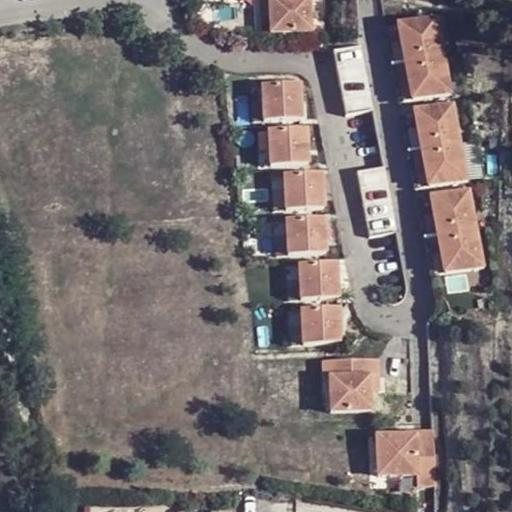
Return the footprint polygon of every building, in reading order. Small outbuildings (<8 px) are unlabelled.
[(258,0),(259,2),(269,1),(269,16),(270,35),(310,33),(309,0),(258,0)] [(269,1),(259,2),(260,17),(269,16),(269,1)] [(394,58),(396,67),(444,58),(437,20),(392,29),(397,58),(394,58)] [(392,68),(396,67),(394,58),(397,58),(392,29),(386,30),(392,68)] [(333,53),(346,118),(372,113),(360,47),(333,53)] [(452,96),(444,58),(396,67),(398,76),(401,75),(406,105),(452,96)] [(398,76),(396,67),(392,68),(400,106),(406,105),(401,75),(398,76)] [(261,88),(263,124),(301,122),(299,86),(261,88)] [(411,145),(413,154),(461,145),(454,107),(408,116),(414,145),(411,145)] [(409,155),(413,154),(411,145),(414,145),(408,116),(402,117),(409,155)] [(268,133),(270,169),(307,167),(306,131),(268,133)] [(468,183),(461,145),(413,154),(414,163),(417,162),(423,191),(468,183)] [(414,163),(413,154),(409,155),(416,192),(423,191),(417,162),(414,163)] [(357,174),(370,239),(396,235),(383,169),(357,174)] [(283,178),(285,213),(324,211),(321,175),(283,178)] [(427,231),(429,240),(477,231),(470,193),(425,201),(430,230),(427,231)] [(425,240),(429,240),(427,231),(430,230),(425,201),(419,202),(425,240)] [(286,222),(287,258),(325,256),(324,220),(286,222)] [(484,268),(477,231),(429,240),(431,249),(433,248),(439,277),(484,268)] [(431,249),(429,240),(425,240),(432,278),(439,277),(433,248),(431,249)] [(299,267),(300,303),(338,301),(336,265),(299,267)] [(301,312),(303,348),(341,346),(339,311),(301,312)] [(379,361),(322,364),(323,381),(329,381),(331,414),(371,412),(370,394),(370,379),(380,379),(379,361)] [(370,379),(370,394),(381,394),(380,379),(370,379)] [(395,437),(376,437),(378,478),(418,476),(418,487),(437,486),(434,430),(411,431),(412,436),(395,437)]
